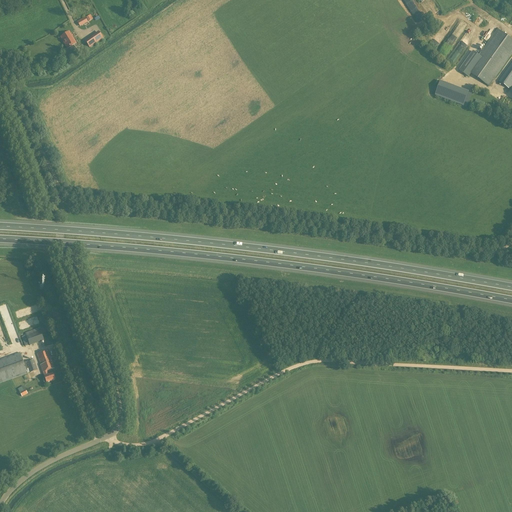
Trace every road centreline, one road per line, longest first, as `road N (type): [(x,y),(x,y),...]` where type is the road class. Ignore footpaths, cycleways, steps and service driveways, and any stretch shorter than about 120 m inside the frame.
road 1 (track): [(511,239),(494,252),(220,210),(73,199),(36,138),(15,77),(0,70)]
road 2 (motorway): [(511,287),(245,246),(0,226)]
road 3 (motorway): [(0,239),(244,259),(511,300)]
road 4 (unclassified): [(0,506),(35,470),(114,432),(119,414),(48,200),(0,91)]
road 5 (track): [(123,443),(152,442),(276,376),(322,361),(511,372)]
